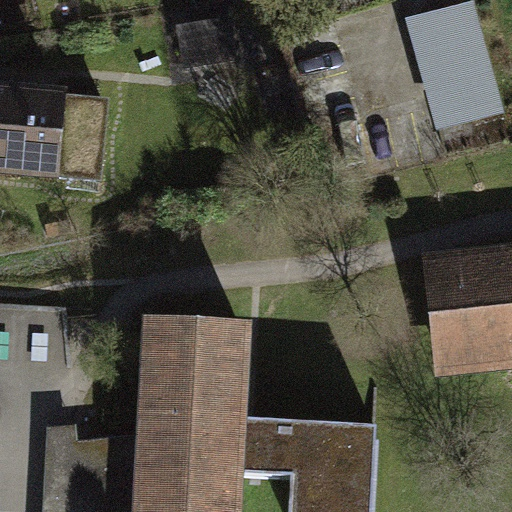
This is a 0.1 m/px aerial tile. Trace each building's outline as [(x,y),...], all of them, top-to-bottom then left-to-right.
[(466,7),(407,24),(443,155),(502,138),(466,7)] [(172,28),(177,67),(226,60),(221,21),(172,28)] [(95,101),(0,94),(0,172),(89,179),(95,101)] [(511,259),(437,268),(448,368),(511,360),(511,259)] [(243,335),(153,329),(147,437),(115,439),(115,441),(75,444),(79,511),(234,511),(236,479),(295,482),(293,511),(372,511),(377,432),(239,424),(243,335)]
